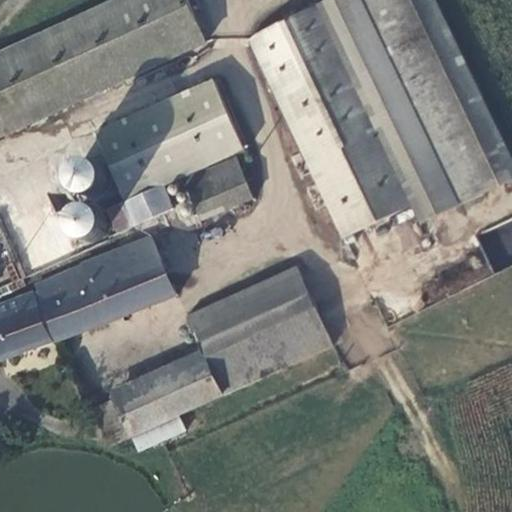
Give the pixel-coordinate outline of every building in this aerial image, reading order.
[(0,121),(207,37),(191,0),(96,0),(0,39),(0,121)] [(362,0),(332,0),(322,5),(411,207),(417,226),(453,210),(362,0)] [(511,176),(435,0),(362,0),(453,210),(511,185),(511,176)] [(250,36),(343,238),(411,207),(322,5),(250,36)] [(241,145),(213,75),(93,123),(111,171),(120,193),(102,200),(111,225),(168,203),(158,178),(241,145)] [(111,171),(93,123),(64,134),(83,182),(111,171)] [(230,157),(173,178),(188,212),(191,219),(246,195),(230,157)] [(90,197),(83,196),(76,198),(70,203),(67,209),(66,216),(68,223),(72,229),(78,232),(86,233),(93,231),(98,227),(102,221),(103,213),(101,206),(96,201),(90,197)] [(177,224),(191,219),(188,212),(174,218),(177,224)] [(511,218),(475,231),(489,271),(511,262),(511,218)] [(0,351),(169,298),(150,235),(30,274),(33,286),(0,295),(0,351)] [(196,356),(213,393),(325,345),(293,268),(178,314),(196,356)] [(196,356),(102,397),(117,435),(121,433),(170,413),(213,393),(196,356)] [(117,435),(102,397),(82,406),(100,441),(117,435)] [(170,413),(121,433),(128,449),(176,430),(170,413)]
